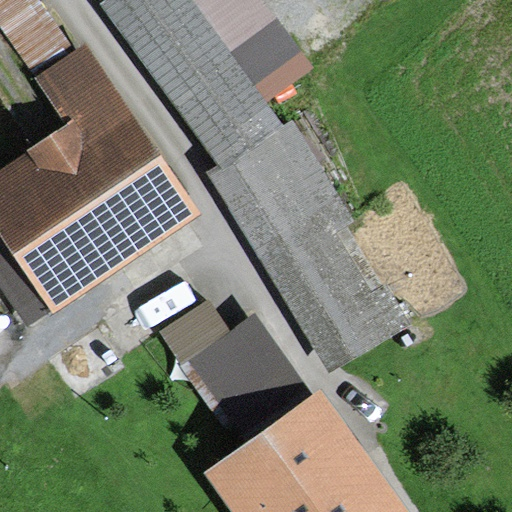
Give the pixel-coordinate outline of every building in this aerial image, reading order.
[(0,0),(0,31),(35,82),(65,126),(0,170),(0,290),(26,328),(47,313),(52,320),(200,217),(84,49),(75,55),(37,0),(0,0)] [(214,164),(216,167),(284,126),(266,102),(191,0),(102,0),(100,2),(214,164)] [(262,0),(191,0),(266,102),(312,68),(262,0)] [(293,121),(284,126),(216,167),(214,164),(205,170),(329,374),(409,326),(348,226),(354,222),(293,121)] [(399,511),(318,395),(310,400),(253,318),(229,334),(207,303),(158,336),(238,452),(204,476),(228,511),(399,511)] [(0,335),(8,331),(0,316),(0,335)]
